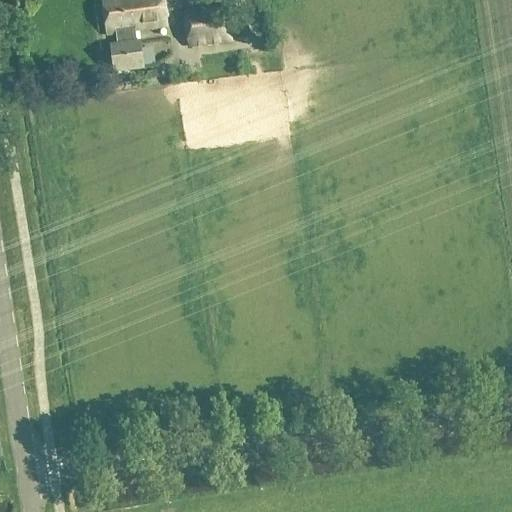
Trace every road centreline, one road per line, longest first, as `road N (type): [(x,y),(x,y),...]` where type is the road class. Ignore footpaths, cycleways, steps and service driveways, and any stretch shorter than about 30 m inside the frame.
road 1 (unclassified): [(27,485),(511,422)]
road 2 (tertiary): [(27,485),(0,311)]
